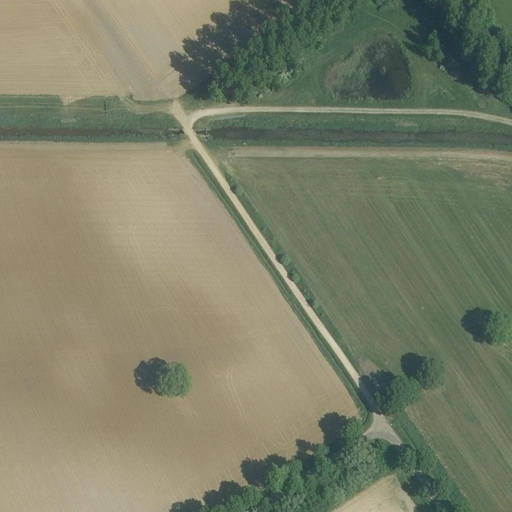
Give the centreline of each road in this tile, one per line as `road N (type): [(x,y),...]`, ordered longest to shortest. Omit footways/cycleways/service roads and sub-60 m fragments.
road 1 (track): [(185,124),(381,429)]
road 2 (track): [(511,122),(473,113),(293,107),(209,110),(185,124)]
road 3 (unclassified): [(251,511),(373,429),(385,429)]
